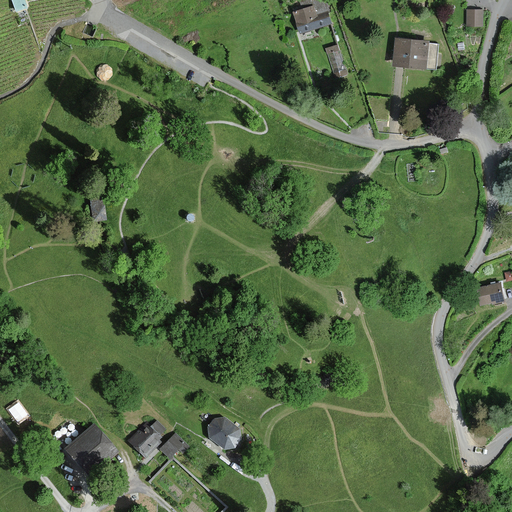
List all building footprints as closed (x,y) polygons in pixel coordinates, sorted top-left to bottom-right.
[(27,6),(24,0),(14,0),(17,10),(27,6)] [(312,7),(294,12),(300,33),(331,23),(327,12),(315,16),(312,7)] [(484,11),(468,10),(467,27),(483,27),(484,11)] [(438,42),(397,38),(395,65),(435,68),(438,42)] [(340,45),(326,49),(332,71),(346,67),(340,45)] [(93,220),(104,219),(101,195),(90,197),(93,220)] [(500,284),(477,290),(481,306),(504,301),(500,284)] [(339,371),(325,375),(328,384),(341,380),(339,371)] [(215,418),(207,427),(208,438),(224,451),(234,450),(241,442),(240,431),(224,419),(215,418)] [(169,434),(155,421),(144,433),(140,429),(127,441),(144,459),(169,434)] [(115,450),(94,428),(70,449),(91,472),(115,450)] [(173,433),(158,449),(169,460),(184,443),(173,433)]
